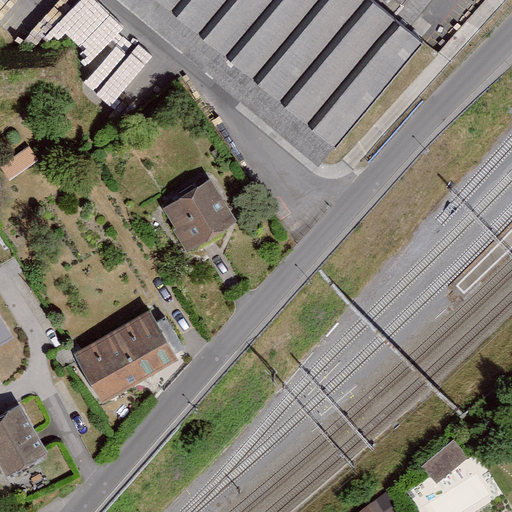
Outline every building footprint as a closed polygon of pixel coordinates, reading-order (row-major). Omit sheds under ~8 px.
[(38,0),(0,0),(0,23),(12,33),(38,0)] [(378,0),(166,0),(341,144),(427,40),(378,0)] [(398,0),(410,9),(417,0),(398,0)] [(217,177),(161,210),(187,254),(243,221),(217,177)] [(155,311),(81,357),(106,398),(181,352),(155,311)] [(0,375),(21,364),(0,326),(0,375)] [(26,409),(0,423),(0,450),(13,474),(50,453),(26,409)] [(420,461),(434,479),(467,456),(453,437),(420,461)] [(364,511),(395,511),(401,508),(390,493),(364,511)]
